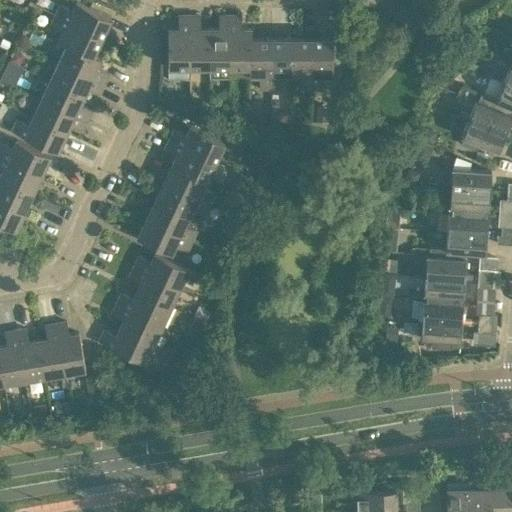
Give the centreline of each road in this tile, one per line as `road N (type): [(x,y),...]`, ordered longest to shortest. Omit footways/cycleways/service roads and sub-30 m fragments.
road 1 (tertiary): [(104,467),(511,404)]
road 2 (residential): [(0,285),(39,276),(67,252),(139,93),(148,0)]
